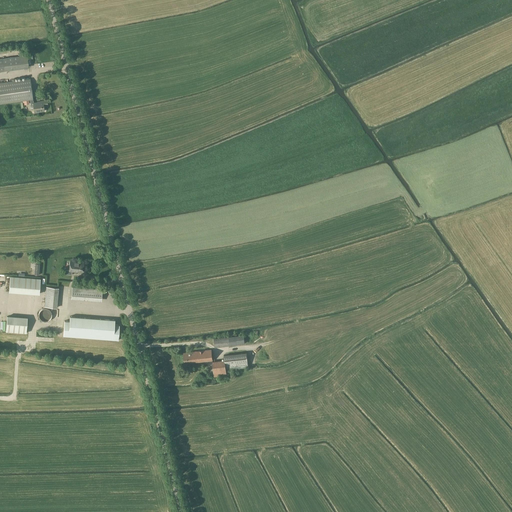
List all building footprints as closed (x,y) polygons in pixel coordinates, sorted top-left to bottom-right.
[(19,69),(29,68),(27,55),(17,57),(19,69)] [(9,58),(0,59),(0,71),(10,70),(9,58)] [(30,79),(0,83),(0,103),(30,100),(30,106),(33,106),(34,113),(44,111),(43,106),(48,105),(47,100),(42,101),(42,102),(33,103),(33,99),(30,79)] [(72,272),(82,273),(83,263),(70,261),(69,270),(65,270),(65,274),(72,275),(72,272)] [(39,294),(40,279),(10,277),(9,292),(39,294)] [(56,308),(57,288),(46,287),(44,307),(56,308)] [(101,300),(102,290),(72,288),(71,297),(101,300)] [(40,311),(39,312),(39,313),(38,313),(38,314),(38,315),(38,316),(38,317),(39,318),(39,319),(40,319),(40,320),(41,320),(41,321),(42,321),(43,321),(44,322),(45,322),(46,322),(47,321),(48,321),(49,320),(50,319),(50,318),(51,318),(51,317),(51,316),(51,315),(51,314),(51,313),(50,312),(50,311),(49,311),(49,310),(48,310),(47,309),(46,309),(45,309),(44,309),(43,309),(42,309),(41,310),(40,311)] [(69,321),(64,321),(63,336),(118,340),(119,325),(114,325),(115,320),(69,316),(69,321)] [(6,332),(8,332),(26,333),(27,318),(7,317),(6,332)] [(244,336),(214,339),(215,347),(245,344),(244,336)] [(211,350),(183,353),(185,363),(212,360),(211,350)] [(213,362),(214,376),(231,374),(233,368),(248,366),(247,352),(224,355),(225,361),(213,362)]
